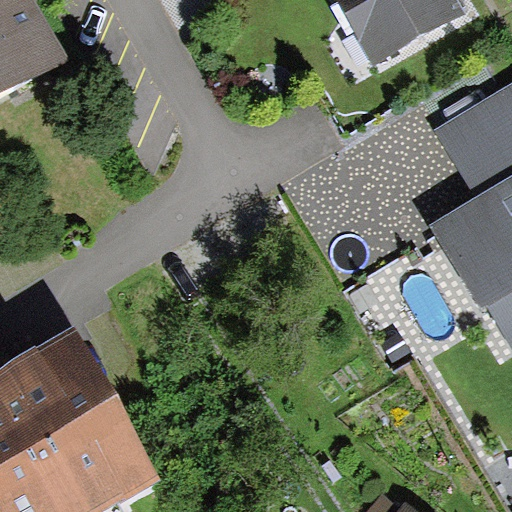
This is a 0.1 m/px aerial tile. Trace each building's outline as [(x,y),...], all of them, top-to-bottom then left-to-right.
[(0,0),(0,97),(56,65),(18,0),(0,0)] [(464,13),(456,0),(338,0),(374,64),(464,13)] [(511,181),(511,84),(438,129),(481,200),(511,181)] [(511,347),(511,181),(481,200),(434,228),(508,350),(511,347)] [(71,333),(0,373),(0,511),(95,511),(155,477),(71,333)]
